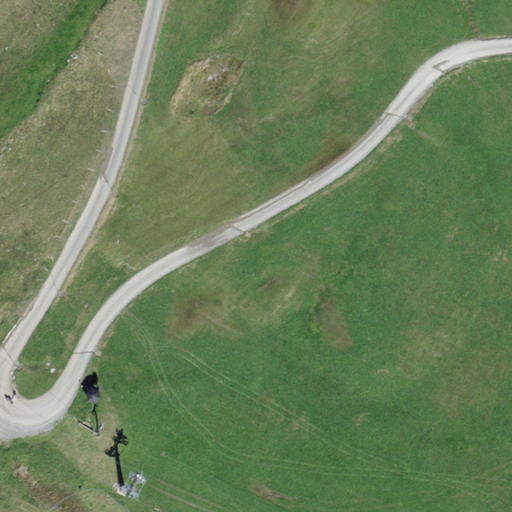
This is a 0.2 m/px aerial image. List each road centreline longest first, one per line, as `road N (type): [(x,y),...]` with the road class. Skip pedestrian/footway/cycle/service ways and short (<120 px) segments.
road 1 (track): [(511,47),(441,61),(364,147),(253,223),(132,284),(92,335),(68,393),(36,423),(0,415)]
road 2 (track): [(0,365),(104,197),(159,0)]
